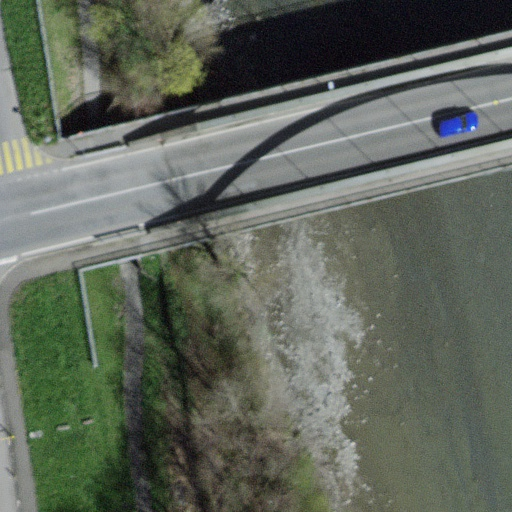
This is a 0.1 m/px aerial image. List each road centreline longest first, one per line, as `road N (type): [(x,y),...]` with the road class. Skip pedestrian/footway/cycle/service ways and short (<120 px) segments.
road 1 (tertiary): [(511,99),(0,223)]
road 2 (motorway): [(53,511),(0,173)]
